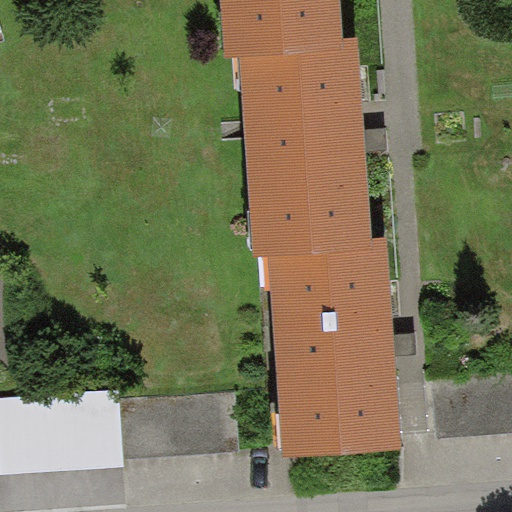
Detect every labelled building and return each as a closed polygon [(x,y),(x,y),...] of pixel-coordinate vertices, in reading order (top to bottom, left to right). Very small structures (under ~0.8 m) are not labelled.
[(225,0),(229,48),(246,47),(338,41),(335,0),(225,0)] [(246,47),(260,248),(274,247),(368,241),(354,40),(338,41),(246,47)] [(274,247),(287,446),(397,439),(383,240),(368,241),(274,247)] [(511,370),(433,375),(436,436),(511,431),(511,370)] [(118,391),(0,397),(0,464),(242,453),(239,393),(118,399),(118,391)]
